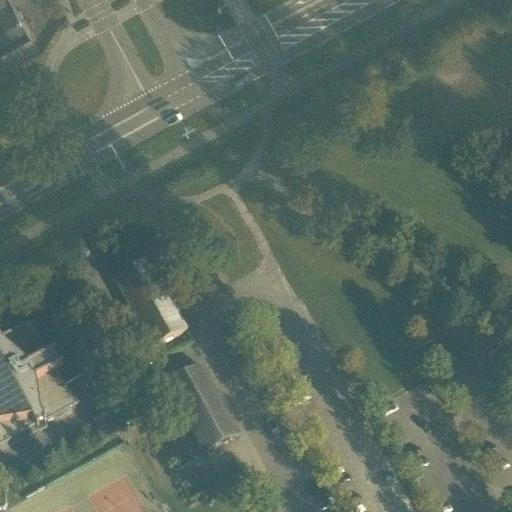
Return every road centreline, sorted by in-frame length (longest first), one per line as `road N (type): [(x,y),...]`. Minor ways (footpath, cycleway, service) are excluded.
road 1 (unknown): [(210,340),(0,461)]
road 2 (primary): [(364,0),(193,91)]
road 3 (primary): [(157,111),(0,196)]
road 4 (tertiary): [(92,0),(157,111)]
